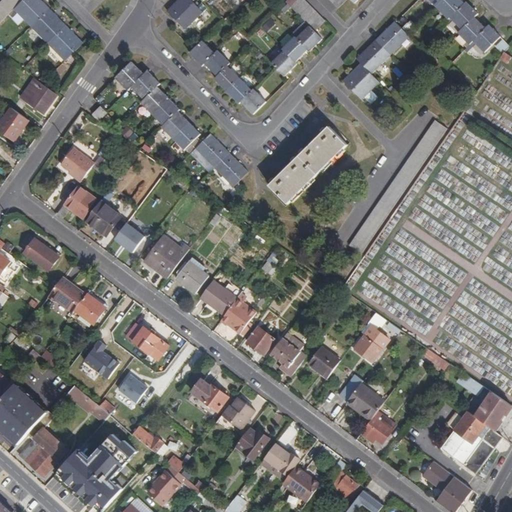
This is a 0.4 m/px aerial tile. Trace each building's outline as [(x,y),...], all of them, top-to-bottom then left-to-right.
[(0,23),(15,9),(23,0),(3,0),(0,3),(0,23)] [(23,0),(15,9),(32,27),(50,9),(41,0),(23,0)] [(178,0),(168,11),(186,30),(204,12),(191,0),(178,0)] [(305,22),(315,32),(326,21),(304,0),(288,0),(286,2),(305,22)] [(347,0),(329,0),(338,9),(347,0)] [(451,18),(465,4),(461,0),(444,0),(437,7),(449,19),(451,18)] [(453,20),(463,29),(476,18),(479,15),(467,2),(465,4),(451,18),(453,20)] [(50,9),(32,27),(49,43),(67,26),(50,9)] [(467,42),(471,45),(475,41),(480,36),(480,35),(486,28),(476,18),(463,29),(459,33),(467,42)] [(377,40),(391,55),(410,36),(396,21),(377,40)] [(296,37),(308,51),(310,52),(323,39),(315,32),(305,22),(293,34),(296,37)] [(480,36),(475,41),(486,53),(502,37),(490,25),(486,28),(480,35),(480,36)] [(67,26),(49,43),(66,61),(84,43),(67,26)] [(285,46),(293,39),(289,34),(281,42),(285,46)] [(285,51),(296,62),(308,51),(296,37),(283,50),(285,51)] [(361,63),(372,74),(391,55),(377,40),(357,59),(361,63)] [(203,67),(206,64),(215,53),(203,41),(191,54),(203,67)] [(215,53),(206,64),(218,77),(228,66),(231,64),(218,51),(215,53)] [(298,64),(296,62),(285,51),(272,64),(285,77),(298,64)] [(508,63),(511,57),(505,52),(500,58),(508,63)] [(129,90),(133,87),(145,74),(132,62),(117,78),(129,90)] [(380,82),(372,74),(361,63),(344,81),(363,99),(364,98),(370,103),(377,97),(371,91),(380,82)] [(228,66),(218,77),(216,79),(228,91),(241,79),(228,66)] [(145,74),(133,87),(145,99),(157,86),(161,83),(148,71),(145,74)] [(241,79),(228,91),(240,104),(242,102),(253,91),(241,79)] [(28,101),(39,109),(50,94),(56,98),(58,96),(54,93),(40,84),(28,101)] [(157,86),(145,99),(142,102),(153,114),(169,98),(157,86)] [(253,91),(242,102),(254,115),(267,102),(254,89),(253,91)] [(50,94),(39,109),(46,114),(50,107),(52,109),(54,106),(52,105),(56,98),(50,94)] [(169,98),(153,114),(164,125),(178,111),(180,109),(169,98)] [(93,114),(100,121),(108,112),(102,106),(93,114)] [(0,130),(16,141),(30,121),(12,109),(0,126),(0,130)] [(178,111),(164,125),(163,127),(174,139),(190,122),(178,111)] [(350,246),(362,253),(404,193),(448,129),(436,121),(390,188),(350,246)] [(190,122),(174,139),(185,149),(201,134),(190,122)] [(300,156),(319,174),(348,145),(330,127),(300,156)] [(216,168),(231,153),(211,134),(197,148),(216,168)] [(60,163),(63,165),(76,149),(72,146),(60,163)] [(75,177),(82,182),(93,167),(95,163),(76,149),(63,165),(71,171),(76,175),(75,177)] [(249,172),(231,153),(216,168),(235,186),(249,172)] [(288,204),(319,174),(300,156),(270,185),(288,204)] [(106,161),(101,157),(95,163),(93,167),(98,171),(106,161)] [(58,213),(64,218),(71,208),(84,218),(91,210),(89,208),(97,198),(79,185),(58,213)] [(102,201),(94,211),(95,213),(87,222),(102,234),(109,226),(111,227),(120,215),(102,201)] [(222,217),(217,214),(211,222),(216,225),(222,217)] [(152,241),(128,223),(116,239),(140,257),(152,241)] [(109,226),(102,234),(105,236),(111,227),(109,226)] [(145,261),(168,279),(191,249),(184,244),(182,248),(164,235),(145,261)] [(25,253),(49,271),(60,256),(36,238),(25,253)] [(0,277),(11,261),(0,252),(0,277)] [(196,294),(210,276),(190,261),(177,279),(196,294)] [(269,273),(274,266),(268,262),(263,268),(269,273)] [(64,276),(57,286),(48,297),(53,301),(60,302),(75,313),(76,310),(88,294),(64,276)] [(202,297),(226,315),(239,298),(215,280),(202,297)] [(89,293),(88,294),(76,310),(95,325),(108,308),(89,293)] [(226,315),(223,319),(241,334),(246,327),(249,329),(252,324),(250,323),(252,320),(239,310),(244,303),(247,299),(241,294),(239,298),(226,315)] [(239,310),(252,320),(257,313),(244,303),(239,310)] [(377,312),(371,308),(368,313),(373,317),(377,312)] [(377,312),(373,317),(363,332),(366,335),(357,348),(368,357),(369,354),(376,359),(391,339),(377,329),(381,325),(383,327),(388,320),(377,312)] [(159,360),(170,345),(145,326),(142,329),(137,324),(127,336),(159,360)] [(265,354),(277,339),(259,326),(248,341),(258,349),(258,351),(262,354),(264,353),(265,354)] [(11,342),(16,336),(12,333),(7,338),(11,342)] [(15,340),(15,341),(23,348),(27,342),(20,335),(15,340)] [(293,377),(307,357),(301,352),(306,345),(294,336),(289,343),(284,339),(272,355),(283,363),(280,367),(293,377)] [(106,351),(110,347),(100,340),(84,360),(110,380),(123,364),(106,351)] [(310,363),(328,377),(341,361),(322,347),(310,363)] [(423,353),(447,371),(452,365),(427,347),(423,353)] [(31,355),(37,361),(42,356),(35,350),(31,355)] [(46,351),(42,356),(55,366),(58,361),(46,351)] [(423,360),(420,357),(416,361),(427,369),(429,367),(422,361),(423,360)] [(0,394),(2,392),(6,396),(15,386),(0,371),(0,394)] [(478,394),(483,386),(463,372),(457,380),(478,394)] [(144,408),(155,393),(131,374),(120,389),(144,408)] [(353,383),(359,388),(362,384),(363,383),(356,378),(353,383)] [(212,386),(203,379),(193,392),(219,412),(230,397),(213,384),(212,386)] [(79,387),(74,383),(70,388),(75,392),(79,387)] [(344,395),(350,400),(359,388),(353,383),(344,395)] [(6,396),(0,402),(0,426),(19,444),(28,435),(48,412),(17,384),(15,386),(6,396)] [(349,404),(371,421),(379,411),(386,402),(362,384),(359,388),(350,400),(348,403),(349,404)] [(101,406),(79,387),(75,392),(73,395),(91,410),(93,408),(106,420),(111,414),(101,406)] [(494,429),(510,405),(492,392),(476,416),(494,429)] [(233,406),(231,404),(222,415),(242,430),(256,411),(239,397),(233,406)] [(106,400),(101,406),(111,414),(116,408),(106,400)] [(48,412),(28,435),(34,440),(21,454),(46,477),(52,470),(51,469),(69,449),(46,428),(59,413),(53,407),(48,412)] [(371,421),(362,433),(372,441),(375,437),(384,443),(393,430),(378,418),(382,413),(379,411),(371,421)] [(476,474),(504,437),(494,429),(476,416),(469,411),(442,448),(476,474)] [(378,418),(393,430),(397,425),(382,413),(378,418)] [(134,433),(162,456),(169,447),(156,436),(154,438),(140,426),(134,433)] [(259,433),(252,428),(238,445),(256,459),(272,438),(261,430),(259,433)] [(92,458),(81,448),(61,470),(67,475),(65,478),(97,507),(99,505),(105,510),(125,488),(114,478),(139,451),(126,439),(124,442),(114,433),(92,458)] [(292,455),(277,443),(268,455),(291,473),(301,459),(293,453),(292,455)] [(175,456),(169,463),(172,465),(180,472),(187,462),(184,459),(183,462),(175,456)] [(348,465),(341,460),(334,469),(340,473),(331,485),(337,489),(331,495),(340,502),(345,496),(349,498),(348,500),(350,502),(362,487),(347,476),(349,473),(344,470),(348,465)] [(438,501),(452,511),(456,511),(472,490),(435,461),(424,474),(445,491),(438,501)] [(180,472),(172,465),(155,484),(156,486),(149,493),(163,505),(187,477),(180,472)] [(306,472),(298,467),(284,485),(308,503),(322,485),(312,477),(311,479),(305,474),(306,472)] [(203,491),(207,486),(200,480),(196,485),(203,491)] [(375,511),(382,503),(365,490),(351,508),(347,511),(357,511),(363,504),(373,511),(375,511)] [(225,511),(227,511),(218,503),(217,505),(208,498),(204,503),(213,511),(211,511),(225,511)] [(14,511),(0,499),(0,511),(14,511)] [(379,511),(385,505),(382,503),(375,511),(379,511)]
